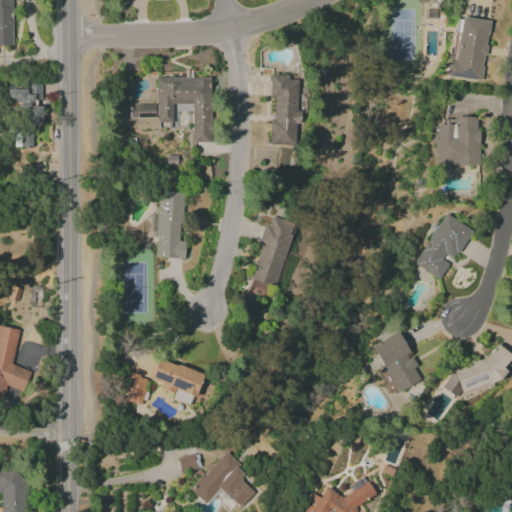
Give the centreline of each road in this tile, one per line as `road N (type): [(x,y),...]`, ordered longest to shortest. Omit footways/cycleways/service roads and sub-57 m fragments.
road 1 (tertiary): [(69,511),(67,0)]
road 2 (residential): [(232,33),(238,203),(210,311)]
road 3 (residential): [(311,0),(232,33),(68,37)]
road 4 (residential): [(511,166),(490,296),(465,321)]
